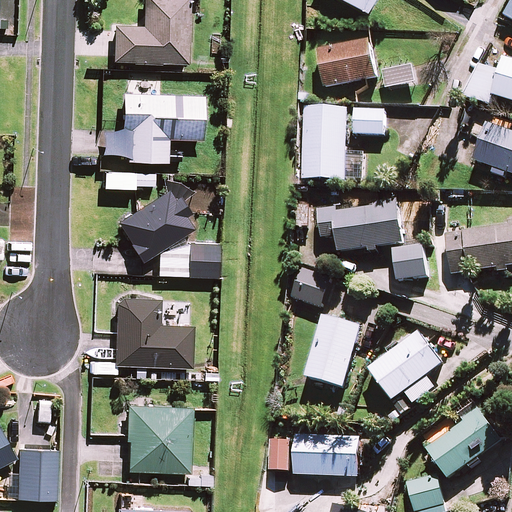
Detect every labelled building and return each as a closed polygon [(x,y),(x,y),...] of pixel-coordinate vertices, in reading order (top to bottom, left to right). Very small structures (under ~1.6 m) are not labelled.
[(115,64),(188,66),(189,47),(193,47),(194,15),(191,15),(191,0),(189,0),(145,0),(145,32),(116,31),(115,64)] [(331,0),(365,18),(374,0),(331,0)] [(327,96),(381,86),(373,49),(320,59),(327,96)] [(495,103),(511,107),(511,66),(507,65),(503,77),(495,103)] [(495,103),(503,77),(483,71),(466,102),(473,105),(493,111),(495,103)] [(387,78),(390,95),(419,89),(416,72),(387,78)] [(203,145),(204,99),(125,97),(123,136),(105,135),(104,161),(131,161),(131,167),(169,168),(170,144),(203,145)] [(349,188),(352,118),(310,116),(307,187),(349,188)] [(357,141),(388,142),(389,117),(358,116),(357,141)] [(511,138),(491,130),(477,168),(497,175),(495,180),(509,185),(511,180),(511,138)] [(144,267),(194,233),(187,223),(193,220),(180,202),(175,206),(168,195),(139,215),(118,229),(144,267)] [(339,244),(341,260),(372,256),(373,258),(381,257),(381,255),(407,251),(402,208),(377,211),(378,215),(341,220),(340,215),(322,217),(326,246),(339,244)] [(511,234),(450,242),(455,281),(511,274),(511,229),(511,234)] [(129,245),(106,245),(106,257),(128,258),(129,245)] [(221,247),(191,247),(190,279),(220,280),(221,247)] [(397,256),(401,287),(430,283),(426,252),(397,256)] [(325,313),(335,285),(306,275),(296,303),(325,313)] [(118,335),(116,368),(194,372),(196,332),(162,330),(163,304),(138,303),(124,303),(119,307),(118,335)] [(361,349),(365,334),(327,323),(310,384),(348,395),(361,349)] [(446,372),(423,340),(372,377),(396,409),(408,400),(431,383),(446,372)] [(431,383),(408,400),(418,412),(440,396),(431,383)] [(191,478),(193,412),(130,409),(128,447),(131,448),(130,475),(191,478)] [(469,430),(430,457),(452,487),(506,449),(482,416),(466,427),(469,430)] [(0,471),(17,463),(13,454),(12,455),(0,432),(0,471)] [(299,441),(298,481),(360,483),(362,443),(299,441)] [(293,479),(294,447),(275,446),(274,478),(293,479)] [(52,465),(21,464),(21,496),(51,497),(52,465)] [(416,511),(442,511),(449,510),(441,481),(410,490),(416,511)]
